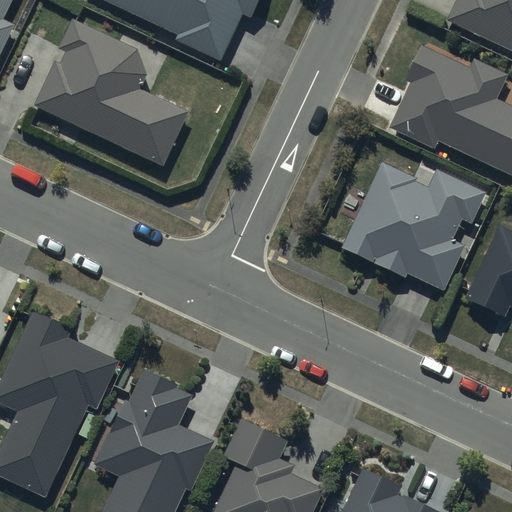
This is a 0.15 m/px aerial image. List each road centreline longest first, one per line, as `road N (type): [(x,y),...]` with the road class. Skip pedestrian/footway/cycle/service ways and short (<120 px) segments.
road 1 (residential): [(511,429),(218,293)]
road 2 (residential): [(353,0),(218,293)]
road 3 (residential): [(218,293),(0,193)]
